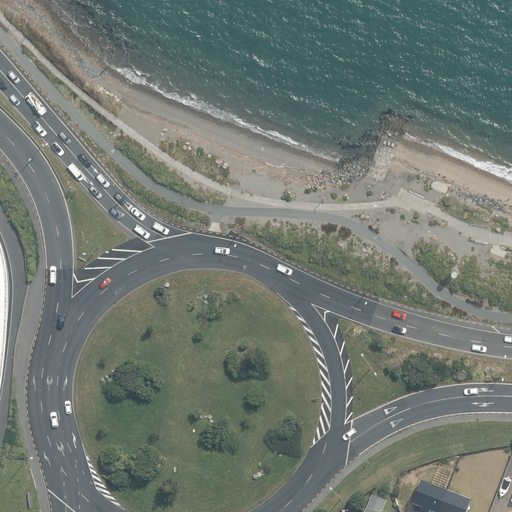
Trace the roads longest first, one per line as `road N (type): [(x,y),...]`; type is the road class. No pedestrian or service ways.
road 1 (trunk): [(264,265),(387,315),(511,344)]
road 2 (trunk): [(0,72),(127,214),(180,247)]
road 3 (trunk): [(264,265),(310,307),(334,365),(331,427),(319,456)]
road 4 (trunk): [(68,319),(59,203),(0,124)]
road 5 (trunk): [(511,397),(420,407),(319,456)]
road 6 (trunk): [(65,453),(49,386),(68,319)]
road 7 (trunk): [(68,319),(127,262),(180,247)]
